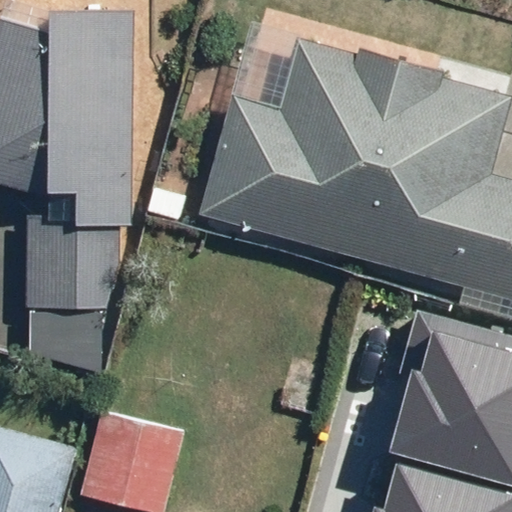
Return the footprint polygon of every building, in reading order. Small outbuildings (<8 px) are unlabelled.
[(51,7),(51,27),(2,14),(0,22),(0,179),(50,192),(50,206),(30,206),(29,303),(121,304),(121,223),(135,223),(136,8),(51,7)] [(511,106),(289,45),(272,107),(234,96),(202,207),(511,293),(511,164),(496,160),(511,106)] [(420,354),(400,433),(511,461),(511,331),(440,314),(428,359),(420,354)] [(84,490),(164,511),(187,427),(107,405),(84,490)] [(374,511),(396,426),(334,411),(308,511),(374,511)] [(0,511),(61,511),(79,444),(0,422),(0,511)] [(383,491),(377,511),(511,511),(511,478),(403,451),(391,496),(383,491)]
